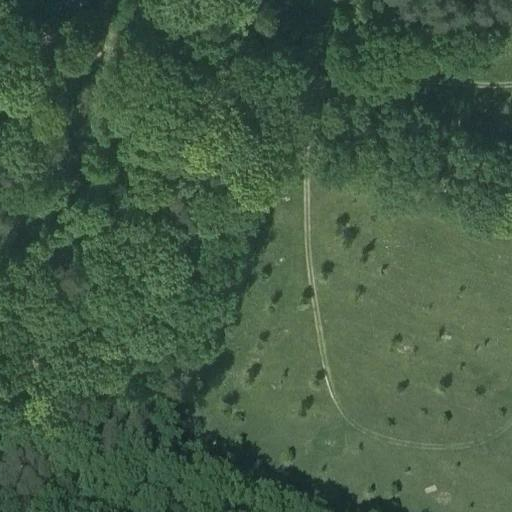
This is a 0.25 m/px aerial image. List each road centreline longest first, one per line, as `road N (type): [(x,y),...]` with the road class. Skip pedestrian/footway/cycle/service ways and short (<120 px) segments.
road 1 (track): [(279,102),(403,50),(511,28)]
road 2 (track): [(511,170),(279,102)]
road 3 (track): [(87,46),(279,102)]
road 4 (track): [(0,481),(118,511)]
